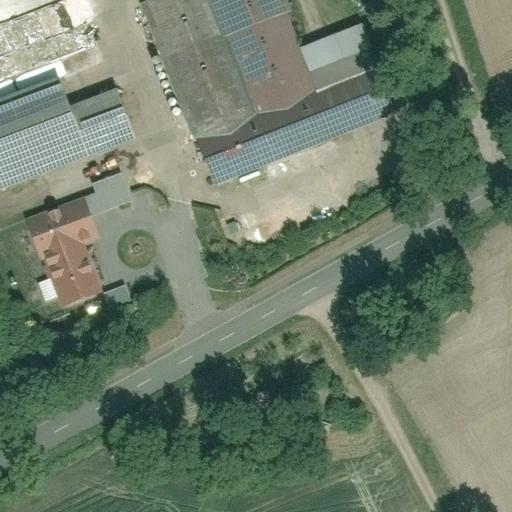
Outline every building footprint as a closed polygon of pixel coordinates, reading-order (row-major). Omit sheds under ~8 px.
[(278,0),(160,0),(145,6),(214,191),(397,123),(363,32),(299,55),(278,0)] [(59,85),(0,106),(0,198),(136,148),(118,98),(71,116),(59,85)] [(89,197),(19,224),(57,319),(103,300),(82,248),(94,244),(88,226),(131,209),(118,176),(85,189),(89,197)] [(257,243),(327,214),(318,193),(332,187),(328,178),(244,212),(257,243)] [(126,285),(103,293),(109,309),(132,302),(126,285)]
